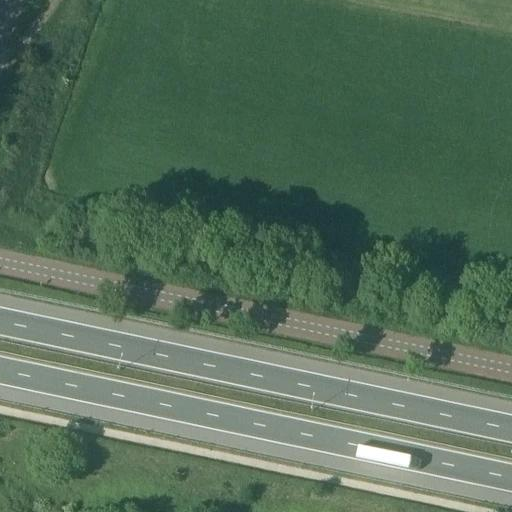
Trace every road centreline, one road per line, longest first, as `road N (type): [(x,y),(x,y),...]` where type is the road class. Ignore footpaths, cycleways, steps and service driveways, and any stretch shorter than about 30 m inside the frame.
road 1 (trunk): [(0,371),(511,479)]
road 2 (trunk): [(511,429),(0,322)]
road 3 (unclassified): [(511,374),(0,268)]
